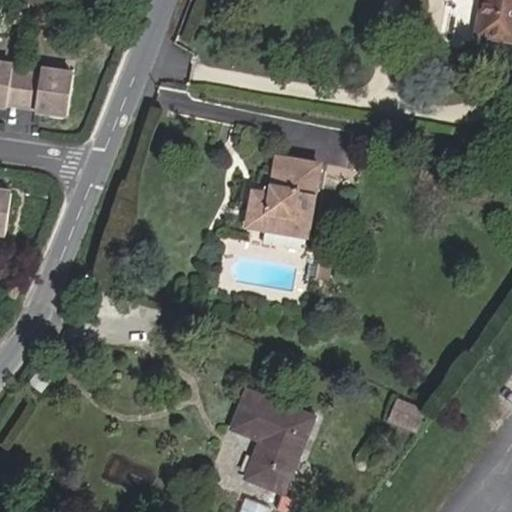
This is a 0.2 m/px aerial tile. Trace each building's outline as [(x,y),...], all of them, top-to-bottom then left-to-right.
[(29,0),(27,14),(56,19),(59,0),(29,0)] [(511,41),(511,0),(483,0),(477,35),(511,41)] [(14,73),(15,68),(0,65),(0,107),(9,109),(9,105),(24,107),(29,75),(14,73)] [(44,72),(43,77),(29,75),(24,107),(38,110),(38,113),(69,118),(75,76),(44,72)] [(307,238),(319,166),(278,159),(272,188),(271,196),(264,195),(253,193),(247,228),(265,231),(307,238)] [(271,196),(272,188),(265,187),(264,195),(271,196)] [(0,192),(0,235),(7,236),(13,195),(0,192)] [(305,251),(307,238),(265,231),(263,243),(305,251)] [(328,282),(331,265),(318,263),(315,280),(328,282)] [(5,282),(1,300),(12,303),(19,286),(5,282)] [(41,394),(59,372),(45,361),(28,383),(41,394)] [(284,494),(314,419),(248,392),(233,430),(262,442),(247,480),(284,494)] [(416,431),(423,413),(397,403),(390,420),(416,431)] [(248,498),(242,511),(273,511),(275,509),(248,498)]
